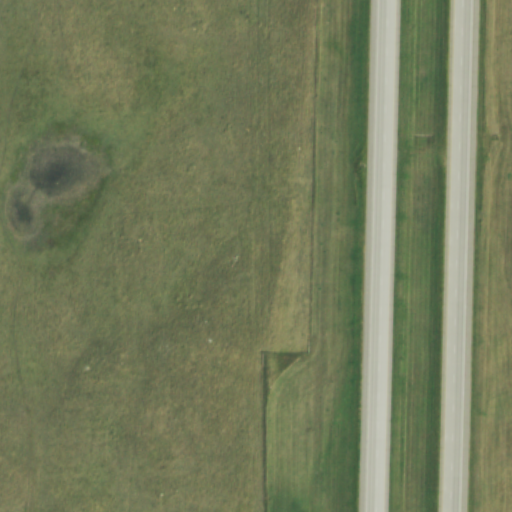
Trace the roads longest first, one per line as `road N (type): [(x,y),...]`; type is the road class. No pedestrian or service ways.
road 1 (motorway): [(389,0),(377,511)]
road 2 (motorway): [(460,511),(472,0)]
